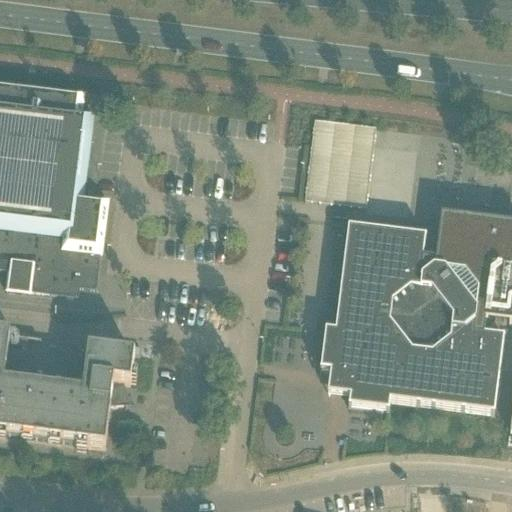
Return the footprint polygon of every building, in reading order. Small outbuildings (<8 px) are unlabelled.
[(81,118),(83,98),(0,87),(0,275),(8,276),(6,296),(30,299),(30,298),(78,304),(79,293),(96,295),(100,257),(101,258),(107,206),(82,202),(93,119),(81,118)] [(305,205),(365,213),(375,132),(315,125),(305,205)] [(379,151),(372,213),(404,216),(405,202),(418,203),(424,156),(379,151)] [(425,245),(425,241),(422,241),(422,242),(351,233),(351,232),(347,232),(347,235),(348,235),(335,336),(325,335),(324,338),(325,338),(321,373),(320,372),(320,375),(330,377),(327,398),(349,401),(348,412),(351,412),(351,411),(386,415),(385,416),(388,417),(390,406),(490,419),(494,420),(494,416),(497,390),(498,390),(498,386),(497,386),(499,375),(500,375),(500,371),(499,371),(503,345),(504,342),(500,341),(500,342),(483,340),(485,325),(487,325),(487,321),(509,324),(509,328),(511,328),(511,232),(444,224),(444,220),(440,220),(435,264),(422,262),(424,245),(425,245)] [(0,440),(77,451),(87,452),(104,454),(110,410),(125,408),(122,388),(126,389),(130,389),(130,388),(132,378),(134,360),(115,358),(104,357),(89,355),(87,354),(81,398),(3,388),(9,341),(9,340),(0,338),(0,440)] [(142,430),(134,429),(119,427),(116,448),(139,451),(142,430)]
